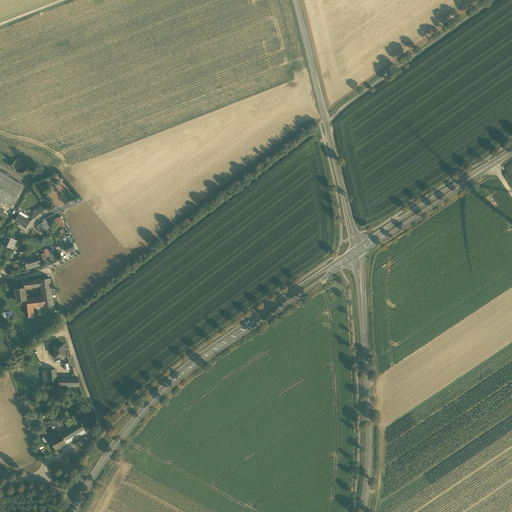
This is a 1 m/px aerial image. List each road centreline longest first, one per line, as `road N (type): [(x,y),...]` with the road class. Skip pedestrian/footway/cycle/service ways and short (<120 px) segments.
road 1 (secondary): [(74,511),(124,432),(180,374),(357,251)]
road 2 (secondary): [(363,511),(369,424),(357,251)]
road 3 (secondary): [(294,0),(357,251)]
road 4 (secondary): [(357,251),(511,151)]
road 5 (residential): [(0,487),(39,477),(49,460),(103,428)]
